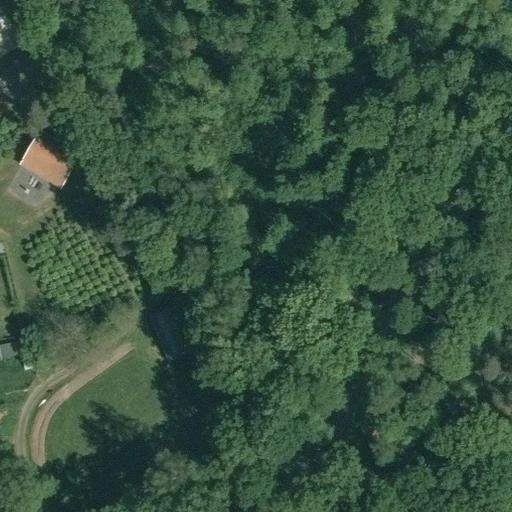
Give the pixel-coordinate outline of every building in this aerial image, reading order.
[(0,0),(0,56),(7,70),(33,56),(0,0)] [(26,94),(37,86),(26,70),(15,77),(26,94)] [(62,189),(83,156),(42,130),(21,163),(62,189)] [(150,314),(171,358),(211,339),(191,295),(150,314)] [(22,344),(0,348),(0,356),(1,362),(25,356),(22,344)]
